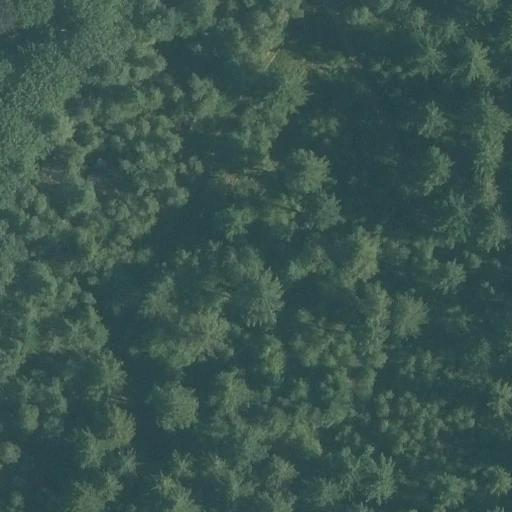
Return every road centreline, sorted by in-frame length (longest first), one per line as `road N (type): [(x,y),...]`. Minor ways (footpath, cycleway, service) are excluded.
road 1 (track): [(33,511),(57,432),(274,26),(334,0)]
road 2 (track): [(322,0),(511,396)]
